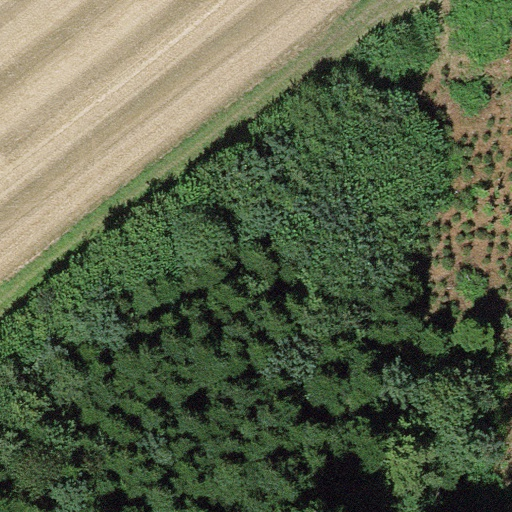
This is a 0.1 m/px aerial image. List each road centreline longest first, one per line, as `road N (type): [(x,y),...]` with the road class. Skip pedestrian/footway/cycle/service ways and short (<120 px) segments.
road 1 (track): [(0,306),(225,129)]
road 2 (track): [(397,0),(225,129)]
